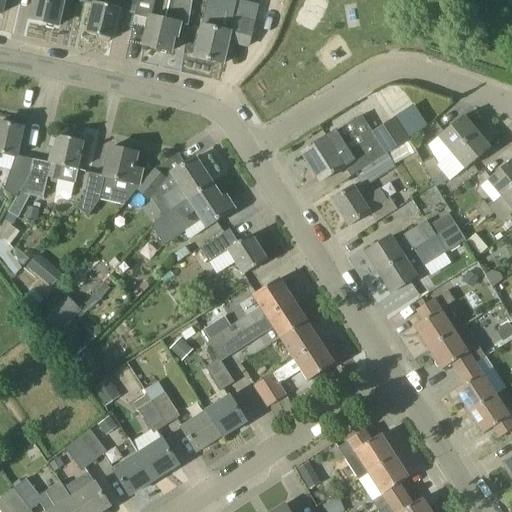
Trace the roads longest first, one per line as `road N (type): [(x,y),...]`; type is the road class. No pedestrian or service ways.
road 1 (residential): [(511,116),(401,79),(370,79),(255,157)]
road 2 (residential): [(255,157),(233,125),(200,105),(0,57)]
road 3 (residential): [(393,377),(255,157)]
road 4 (residential): [(180,511),(393,377)]
road 5 (residential): [(480,511),(393,377)]
